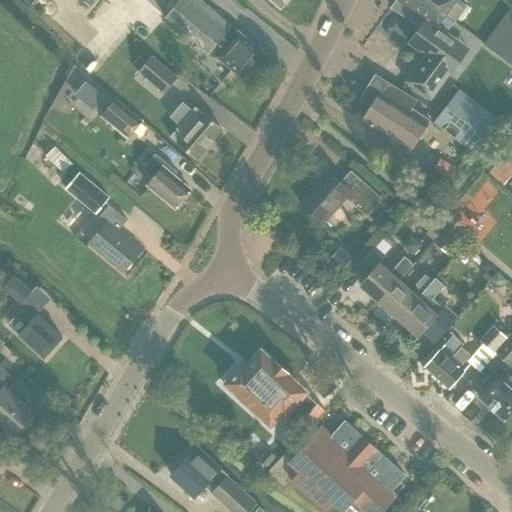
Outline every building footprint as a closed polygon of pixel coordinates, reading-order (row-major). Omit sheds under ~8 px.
[(66,0),(86,15),(98,0),(66,0)] [(242,77),(262,52),(199,0),(178,0),(165,17),(215,57),(216,56),(242,77)] [(269,0),(280,9),(284,4),(288,0),(269,0)] [(395,0),(391,7),(419,28),(427,17),(437,25),(445,14),(454,21),(467,4),(462,0),(395,0)] [(511,63),(511,31),(507,11),(485,44),(511,63)] [(459,41),(437,25),(427,17),(419,28),(408,43),(426,56),(422,62),(420,61),(406,81),(430,98),(437,89),(445,79),(437,72),(441,66),(459,41)] [(177,76),(151,55),(137,71),(163,93),(177,76)] [(371,106),(363,120),(392,138),(390,141),(409,153),(430,119),(412,108),(417,100),(375,74),(359,98),(371,106)] [(500,120),(458,88),(433,121),(475,153),(500,120)] [(143,120),(115,98),(100,116),(128,139),(143,120)] [(196,158),(221,129),(195,106),(192,109),(182,101),(169,116),(179,125),(170,136),(196,158)] [(511,140),(499,152),(511,167),(511,140)] [(173,175),(177,171),(155,153),(142,168),(153,177),(147,184),(175,208),(190,190),(173,175)] [(511,171),(494,156),(483,167),(503,185),(511,174),(511,171)] [(382,198),(350,170),(350,171),(353,174),(344,185),(329,171),(300,203),(322,223),(345,197),(367,216),(382,198)] [(110,196),(79,171),(65,188),(96,214),(110,196)] [(486,222),(499,206),(487,196),(474,213),(486,222)] [(89,243),(123,271),(140,249),(118,231),(127,219),(109,204),(100,215),(107,221),(89,243)] [(459,240),(446,228),(434,242),(447,254),(459,240)] [(379,302),(399,280),(413,264),(404,256),(390,272),(380,263),(386,256),(373,245),(355,266),(367,277),(360,285),(379,302)] [(428,274),(445,288),(454,277),(437,263),(428,274)] [(8,270),(0,279),(0,283),(21,302),(32,291),(8,270)] [(399,280),(379,302),(398,319),(432,281),(425,275),(416,285),(417,287),(413,292),(399,280)] [(432,281),(398,319),(417,336),(424,329),(436,340),(455,319),(443,308),(430,297),(439,287),(432,281)] [(44,357),(62,336),(37,314),(36,315),(24,305),(16,314),(28,325),(19,335),(44,357)] [(382,345),(360,312),(349,319),(354,328),(341,336),(358,361),(382,345)] [(507,337),(493,324),(478,340),(493,353),(496,349),(507,337)] [(511,364),(511,362),(511,331),(507,337),(496,349),(511,364)] [(461,346),(463,343),(453,334),(424,366),(448,388),(470,364),(465,360),(470,354),(461,346)] [(0,351),(3,354),(9,347),(0,338),(0,351)] [(298,424),(318,403),(317,402),(317,403),(305,392),(305,391),(286,373),(275,363),(274,363),(261,351),(244,370),(241,367),(226,383),(271,424),(283,410),(298,424)] [(8,390),(17,380),(0,365),(0,423),(14,435),(34,412),(8,390)] [(478,396),(504,420),(511,411),(511,376),(503,368),(478,396)] [(381,511),(397,495),(392,490),(405,475),(345,421),(324,443),(313,434),(287,462),(298,471),(290,480),(324,511),(332,502),(342,511),(341,511),(381,511)] [(246,511),(256,502),(196,446),(171,475),(194,496),(205,485),(233,511),(246,511)]
